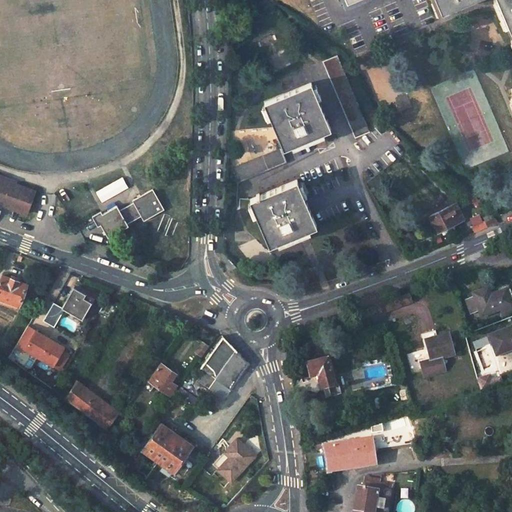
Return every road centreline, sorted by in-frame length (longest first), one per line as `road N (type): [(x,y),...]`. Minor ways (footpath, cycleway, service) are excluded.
road 1 (tertiary): [(276,316),(511,230)]
road 2 (residential): [(205,223),(206,0)]
road 3 (residential): [(0,234),(162,290),(203,281)]
road 4 (unknown): [(343,511),(353,471),(511,458)]
road 5 (primary): [(153,511),(0,389)]
road 6 (primary): [(0,405),(125,511)]
road 7 (unknown): [(400,261),(358,186),(351,144)]
